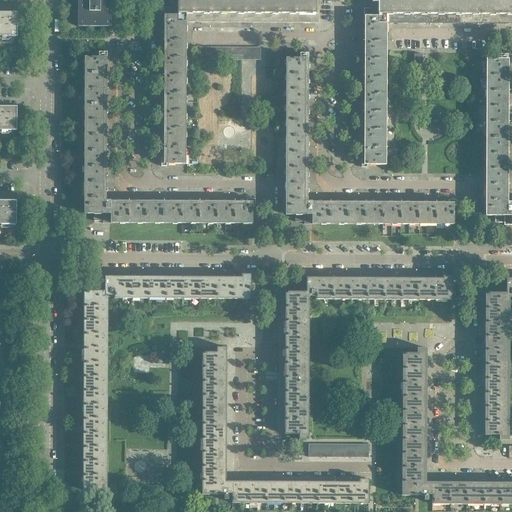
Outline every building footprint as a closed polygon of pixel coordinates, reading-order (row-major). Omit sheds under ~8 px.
[(111,27),(111,0),(78,0),(78,27),(111,27)] [(319,23),(319,4),(316,4),(316,0),(171,0),(172,2),(173,2),(173,7),(177,7),(177,23),(186,23),(319,23)] [(511,24),(511,0),(372,0),(372,3),(373,3),(373,8),(378,8),(377,24),(386,24),(511,24)] [(186,93),(186,48),(186,23),(177,23),(177,7),(173,7),(173,9),(166,9),(166,7),(164,7),(163,23),(167,23),(166,93),(186,93)] [(386,94),(386,51),(386,24),(377,24),(378,8),(373,8),(373,10),(366,10),(366,8),(364,8),(364,24),(367,24),(366,94),(386,94)] [(0,36),(17,37),(17,13),(0,12),(0,36)] [(422,64),(422,54),(414,54),(414,64),(422,64)] [(104,136),(104,57),(85,57),(84,97),(84,128),(84,136),(104,136)] [(305,137),(305,58),(286,58),(286,137),(305,137)] [(505,138),(505,59),(499,59),(486,59),(485,138),(505,138)] [(185,164),(186,129),(186,93),(166,93),(166,164),(185,164)] [(386,165),(386,130),(386,94),(366,94),(366,165),(386,165)] [(0,130),(17,131),(17,107),(0,106),(0,130)] [(104,201),(104,136),(84,136),(84,214),(94,214),(94,221),(110,221),(110,204),(110,201),(104,201)] [(305,202),(305,137),(286,137),(285,215),(295,215),(295,222),(311,222),(312,222),(312,205),(312,202),(305,202)] [(505,203),(505,138),(485,138),(485,174),(485,216),(495,216),(495,223),(511,223),(511,206),(511,203),(505,203)] [(0,224),(16,225),(17,201),(0,200),(0,224)] [(252,224),(252,205),(252,204),(110,204),(110,221),(110,223),(180,224),(252,224)] [(454,225),(454,206),(454,205),(448,205),(312,205),(312,222),(311,222),(311,224),(454,225)] [(182,299),(182,280),(105,279),(105,291),(105,295),(114,295),(114,299),(182,299)] [(250,299),(251,280),(244,280),(241,280),(182,280),(182,299),(250,299)] [(384,300),(384,281),(306,280),(306,292),(306,296),(316,296),(315,300),(384,300)] [(452,300),(452,281),(445,281),(384,281),(384,300),(452,300)] [(104,490),(105,295),(105,291),(84,291),(83,490),(104,490)] [(306,434),(306,300),(306,296),(306,292),(285,292),(284,434),(306,434)] [(506,435),(506,297),(506,293),(485,293),(484,435),(506,435)] [(223,481),(223,400),(224,352),(202,352),(201,494),(218,494),(223,494),(224,494),(224,495),(224,498),(228,498),(228,495),(227,495),(227,494),(232,494),(232,484),(232,481),(223,481)] [(423,482),(423,403),(424,353),(402,353),(401,495),(423,495),(424,495),(424,496),(423,500),(428,500),(428,496),(427,496),(427,495),(432,495),(432,485),(432,482),(423,482)] [(300,503),(300,484),(232,484),(232,494),(232,503),(300,503)] [(368,504),(368,484),(362,484),(362,485),(300,484),(300,503),(368,504)] [(500,485),(432,485),(432,495),(432,504),(500,504),(500,485)] [(511,504),(511,485),(500,485),(500,504),(511,504)]
